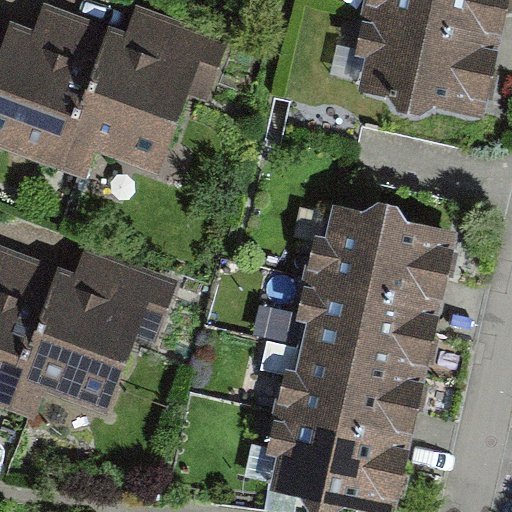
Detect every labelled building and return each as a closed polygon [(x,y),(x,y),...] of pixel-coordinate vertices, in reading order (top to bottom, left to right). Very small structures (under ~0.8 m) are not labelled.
[(511,0),(368,0),(356,55),(365,57),(358,87),(390,95),(400,114),(419,116),(435,106),(487,117),(511,0)] [(71,141),(113,27),(45,1),(35,28),(12,20),(0,51),(0,148),(82,179),(93,149),(71,141)] [(129,34),(113,27),(71,141),(93,149),(163,172),(188,100),(209,107),(233,39),(139,7),(129,34)] [(365,210),(334,203),(326,235),(318,233),(298,319),(307,321),(296,368),(288,366),(267,455),(276,457),(269,487),(301,494),(310,511),(335,511),(345,505),(376,511),(398,511),(461,231),(413,220),(399,203),(379,199),(365,210)] [(21,381),(63,267),(0,243),(0,407),(31,419),(43,389),(21,381)] [(79,274),(63,267),(21,381),(43,389),(112,413),(138,340),(158,347),(182,280),(88,247),(79,274)]
